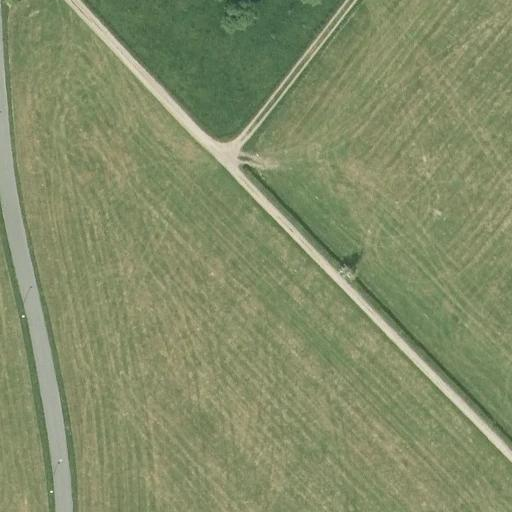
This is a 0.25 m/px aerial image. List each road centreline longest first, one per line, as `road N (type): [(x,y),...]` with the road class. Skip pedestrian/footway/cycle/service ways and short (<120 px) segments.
road 1 (track): [(79,0),(511,447)]
road 2 (unclassified): [(67,511),(63,434),(16,210),(0,59)]
road 3 (track): [(335,0),(216,142)]
